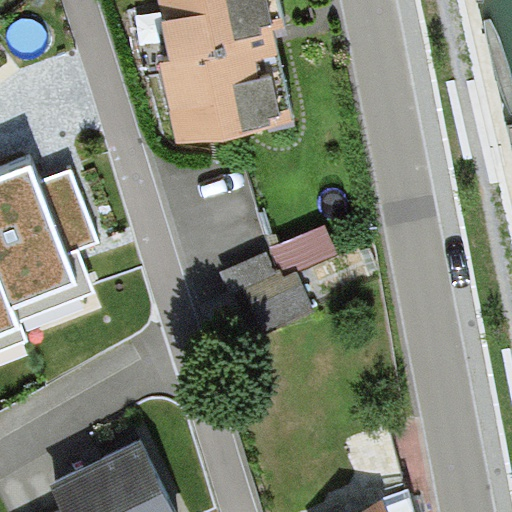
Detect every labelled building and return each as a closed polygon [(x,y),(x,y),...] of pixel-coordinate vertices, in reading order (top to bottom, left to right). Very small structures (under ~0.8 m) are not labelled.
[(285,0),(164,0),(173,35),(162,37),(181,120),(296,92),(281,31),(274,3),(286,1),(285,0)] [(29,156),(0,167),(0,273),(8,295),(74,269),(65,245),(38,177),(29,156)] [(68,165),(38,177),(65,245),(96,233),(68,165)] [(317,221),(268,244),(277,262),(280,260),(284,269),(297,263),(299,268),(332,252),(317,221)] [(268,244),(221,264),(231,286),(244,280),(278,265),(277,262),(268,244)] [(278,265),(244,280),(266,327),(315,304),(299,268),(297,263),(284,269),(280,260),(277,262),(278,265)] [(0,316),(15,311),(8,295),(0,273),(0,316)] [(185,511),(141,424),(51,469),(67,500),(72,511),(185,511)] [(393,511),(383,487),(325,511),(393,511)] [(72,511),(67,500),(43,511),(72,511)]
